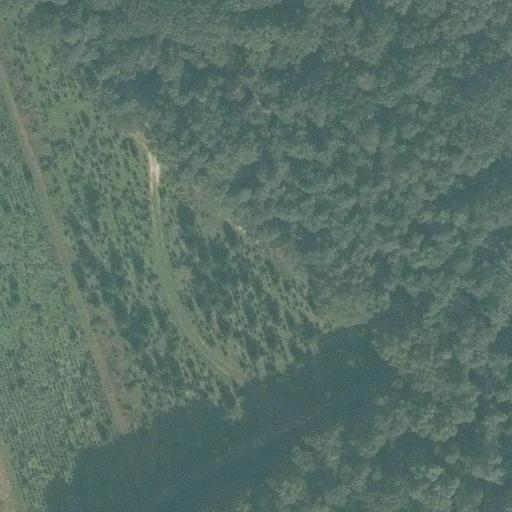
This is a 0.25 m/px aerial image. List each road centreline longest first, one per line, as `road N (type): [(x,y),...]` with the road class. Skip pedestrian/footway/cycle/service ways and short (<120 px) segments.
road 1 (track): [(118,0),(151,149),(227,219),(383,330),(399,355),(388,379),(175,483),(141,511)]
road 2 (track): [(151,149),(171,294),(201,349),(272,405),(284,425)]
road 3 (track): [(151,149),(32,0)]
road 4 (track): [(399,355),(422,367),(511,473)]
